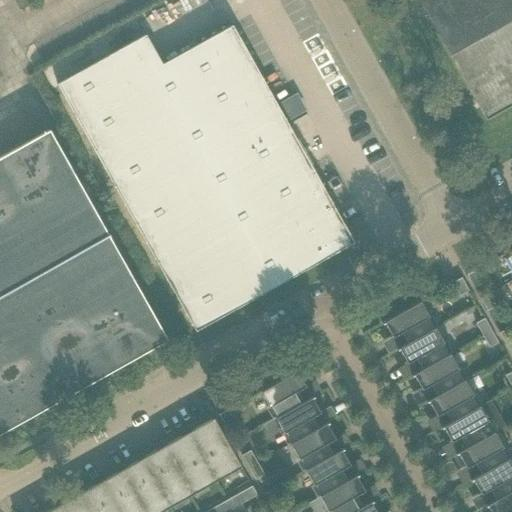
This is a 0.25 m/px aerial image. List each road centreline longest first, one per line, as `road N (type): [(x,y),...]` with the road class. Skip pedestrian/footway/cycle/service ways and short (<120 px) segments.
road 1 (residential): [(315,307),(0,485)]
road 2 (unclassified): [(453,229),(323,0)]
road 3 (residential): [(315,307),(430,511)]
road 4 (residential): [(453,229),(315,307)]
